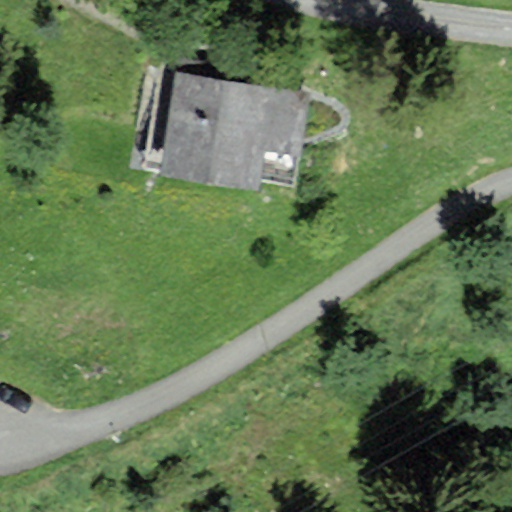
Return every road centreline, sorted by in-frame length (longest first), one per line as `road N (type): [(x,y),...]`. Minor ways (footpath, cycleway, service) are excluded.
road 1 (residential): [(511,193),(463,206),(163,408),(43,452),(0,453)]
road 2 (residential): [(313,0),(511,32)]
